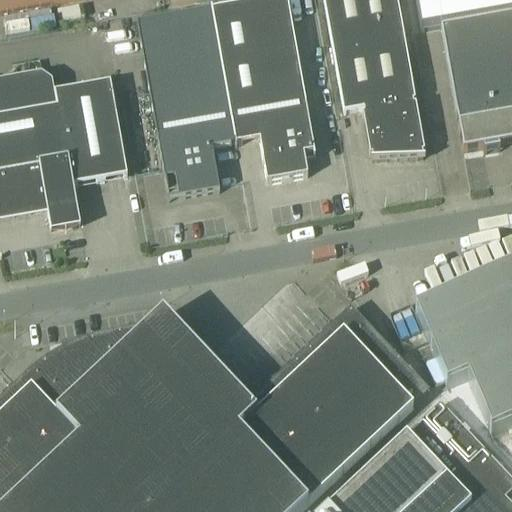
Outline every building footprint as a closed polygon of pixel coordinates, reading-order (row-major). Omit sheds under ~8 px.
[(0,0),(0,16),(56,6),(54,0),(0,0)] [(412,106),(414,106),(395,0),(322,0),(343,118),(363,115),(364,119),(362,119),(369,161),(371,161),(372,165),(370,165),(370,166),(424,163),(424,162),(422,162),(421,158),(423,157),(415,110),(413,110),(412,106)] [(511,0),(413,0),(420,37),(441,33),(462,156),(511,147),(511,0)] [(211,12),(235,152),(236,152),(235,149),(258,145),(266,188),(307,181),(303,161),(312,160),(313,162),(314,162),(286,1),(212,15),(211,12)] [(235,152),(211,12),(210,13),(210,15),(136,28),(166,195),(167,195),(167,193),(176,191),(178,204),(218,196),(211,154),(234,149),(234,152),(235,152)] [(49,235),(79,229),(72,191),(127,182),(110,87),(54,97),(52,87),(41,79),(0,86),(0,222),(46,215),(49,235)] [(511,274),(414,316),(447,392),(467,384),(491,441),(511,432),(511,433),(511,274)] [(0,511),(305,511),(428,397),(350,314),(333,329),(331,327),(320,337),(322,339),(319,343),(317,340),(306,350),(308,352),(305,356),(303,353),(292,363),(294,365),(291,369),(289,367),(278,376),(280,379),(277,382),(275,380),(264,390),(266,392),(263,395),(261,393),(250,403),(252,405),(246,410),(192,351),(187,324),(169,327),(162,320),(151,330),(107,338),(92,342),(78,347),(64,353),(50,360),(43,366),(35,371),(28,378),(13,391),(11,389),(1,399),(3,401),(0,403),(0,511)] [(511,486),(439,409),(329,511),(511,511),(505,504),(511,496),(511,486)]
